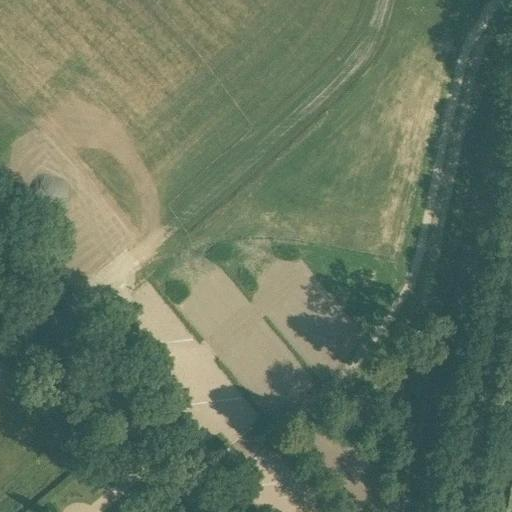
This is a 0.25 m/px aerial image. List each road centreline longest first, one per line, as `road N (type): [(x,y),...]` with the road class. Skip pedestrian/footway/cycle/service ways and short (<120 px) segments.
road 1 (track): [(461,511),(511,226)]
road 2 (residential): [(206,511),(49,327)]
